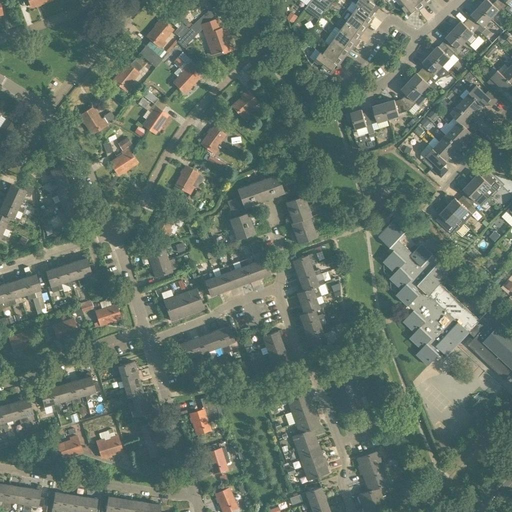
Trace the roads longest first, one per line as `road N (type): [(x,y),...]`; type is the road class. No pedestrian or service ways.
road 1 (residential): [(119,245),(172,144),(259,52),(243,0)]
road 2 (residential): [(349,511),(340,443),(300,360),(280,290)]
road 3 (residential): [(195,499),(0,469)]
road 4 (residential): [(195,499),(148,342)]
road 5 (residential): [(0,385),(144,329)]
road 6 (residential): [(47,110),(137,0)]
road 7 (residential): [(148,342),(280,290)]
road 8 (residential): [(112,233),(80,155),(47,110)]
road 9 (residential): [(420,37),(391,19),(354,65),(365,94)]
